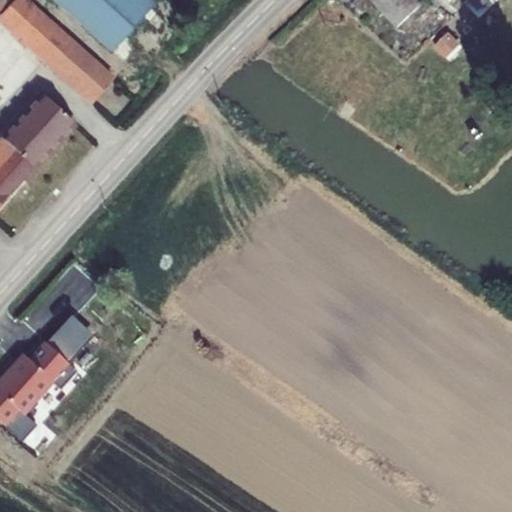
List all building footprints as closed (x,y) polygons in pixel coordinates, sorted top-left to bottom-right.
[(45,24),(18,0),(8,0),(0,9),(0,24),(25,46),(45,24)] [(0,0),(0,9),(8,0),(0,0)] [(152,6),(145,0),(49,0),(110,54),(152,6)] [(412,0),(358,0),(384,27),(391,20),(398,27),(419,7),(412,0)] [(465,0),(477,11),(487,0),(465,0)] [(109,81),(45,24),(25,46),(89,104),(109,81)] [(0,139),(0,162),(21,179),(71,124),(40,96),(0,139)] [(0,189),(6,195),(21,179),(0,162),(0,189)] [(44,389),(52,381),(24,355),(0,380),(0,422),(7,429),(33,401),(41,408),(52,397),(44,389)] [(30,420),(41,408),(33,401),(7,429),(20,442),(31,431),(36,425),(30,420)] [(45,445),(31,431),(20,442),(35,455),(45,445)]
